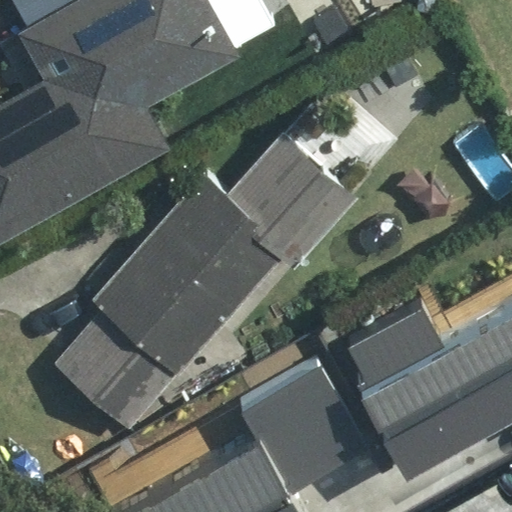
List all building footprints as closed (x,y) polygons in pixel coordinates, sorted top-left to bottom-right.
[(54,69),(0,95),(0,226),(178,138),(149,81),(286,13),(279,0),(58,0),(27,15),(54,69)] [(351,0),(367,31),(431,0),(351,0)] [(241,178),(216,158),(107,292),(112,296),(65,353),(143,416),(287,239),(304,253),(366,177),(291,116),(241,178)] [(511,268),(362,350),(410,438),(511,382),(511,268)] [(258,408),(120,484),(135,511),(287,511),(313,498),(294,464),(382,415),(336,331),(243,381),(258,408)]
